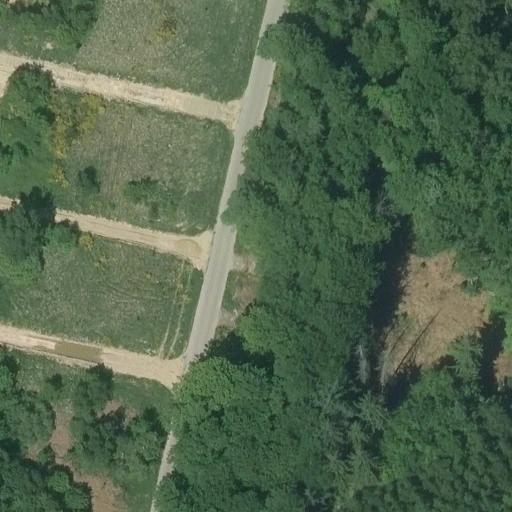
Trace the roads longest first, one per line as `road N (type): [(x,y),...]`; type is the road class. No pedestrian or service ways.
road 1 (track): [(163,511),(278,0)]
road 2 (unknown): [(0,69),(250,126)]
road 3 (unknown): [(0,211),(220,261)]
road 4 (unknown): [(0,337),(191,384)]
